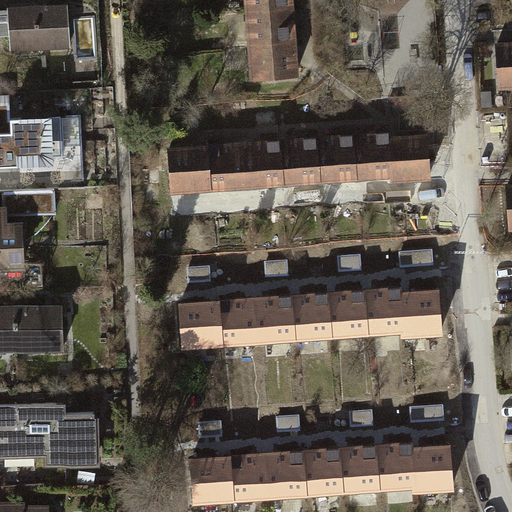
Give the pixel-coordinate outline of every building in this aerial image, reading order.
[(238,0),(240,14),(291,11),(289,0),(238,0)] [(69,48),(67,3),(0,6),(0,36),(10,36),(10,50),(69,48)] [(242,49),(293,45),(291,11),(240,14),(242,49)] [(511,87),(511,38),(495,40),(499,88),(511,87)] [(244,84),(295,80),(293,45),(242,49),(244,84)] [(10,102),(0,101),(0,166),(22,166),(22,158),(64,156),(63,145),(81,145),(80,116),(62,117),(62,115),(11,118),(10,102)] [(389,136),(388,131),(351,134),(355,181),(392,179),(389,136)] [(429,180),(426,133),(389,136),(392,179),(392,183),(429,180)] [(355,181),(351,134),(314,136),(318,184),(355,181)] [(318,184),(314,136),(277,139),(281,186),(318,184)] [(281,186),(277,139),(240,142),(244,189),(281,186)] [(244,189),(240,142),(204,144),(207,191),(244,189)] [(207,191),(204,144),(167,147),(170,194),(207,191)] [(156,170),(148,171),(149,184),(157,184),(156,170)] [(430,189),(431,200),(441,199),(440,187),(430,189)] [(55,191),(3,193),(4,209),(4,215),(56,213),(55,191)] [(4,209),(0,209),(0,265),(22,265),(21,225),(5,225),(4,215),(4,209)] [(402,293),(402,289),(365,291),(368,339),(405,336),(402,293)] [(368,339),(365,291),(328,294),(331,341),(368,339)] [(442,338),(439,291),(402,293),(405,336),(405,340),(442,338)] [(331,341),(328,294),(291,297),(294,344),(331,341)] [(294,344),(291,297),(254,299),(257,346),(294,344)] [(257,346),(254,299),(217,302),(220,349),(257,346)] [(220,349),(217,302),(180,304),(183,351),(220,349)] [(0,356),(62,353),(60,306),(0,308),(0,356)] [(60,420),(60,408),(0,409),(0,460),(44,459),(44,468),(96,467),(95,420),(60,420)] [(374,448),(377,494),(414,491),(411,451),(411,445),(374,448)] [(337,450),(341,496),(377,494),(374,448),(337,450)] [(414,491),(414,497),(451,494),(448,448),(411,451),(414,491)] [(301,453),(304,499),(341,496),(337,450),(301,453)] [(264,456),(267,502),(304,499),(301,453),(264,456)] [(227,458),(230,504),(267,502),(264,456),(227,458)] [(190,461),(193,507),(230,504),(227,458),(190,461)]
